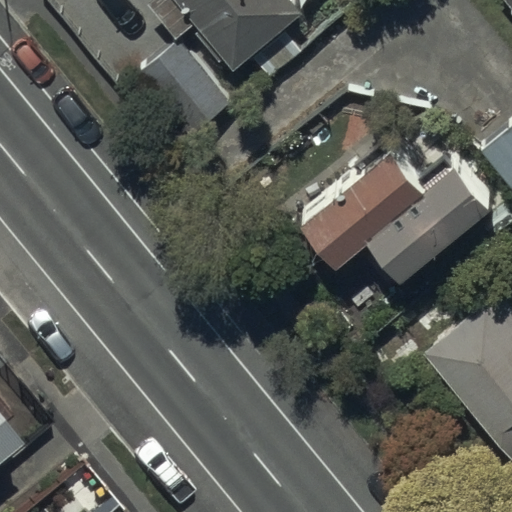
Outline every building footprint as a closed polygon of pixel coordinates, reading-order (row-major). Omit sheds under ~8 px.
[(157,0),(172,18),(193,1),(229,45),(283,0),(157,0)] [(177,25),(137,57),(188,121),(229,89),(177,25)] [(511,107),(478,135),(511,176),(511,107)] [(383,119),(294,190),(339,247),(371,221),(402,260),(494,187),(450,131),(415,159),(383,119)] [(511,293),(493,271),(419,332),(511,444),(511,293)]
